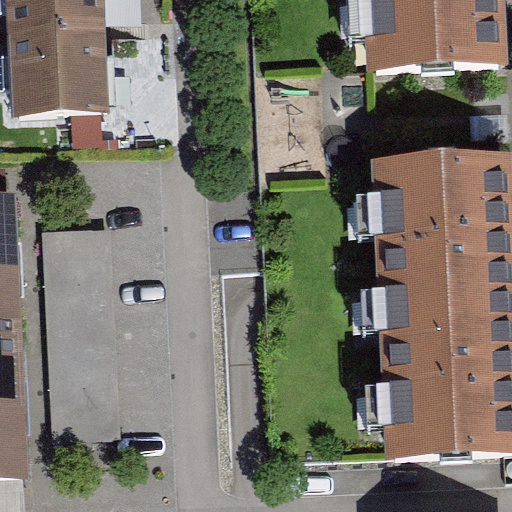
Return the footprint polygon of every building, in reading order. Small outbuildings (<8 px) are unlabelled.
[(6,0),(8,46),(107,41),(104,0),(6,0)] [(364,0),(368,88),(509,82),(505,0),(364,0)] [(12,128),(111,124),(107,41),(8,46),(12,128)] [(511,169),(372,176),(385,476),(511,471),(511,169)] [(0,204),(0,276),(20,276),(16,204),(0,204)] [(111,234),(43,238),(54,449),(122,445),(111,234)] [(0,348),(24,348),(20,276),(0,276),(0,348)] [(0,348),(0,420),(28,419),(24,348),(0,348)] [(0,492),(31,491),(28,419),(0,420),(0,492)]
